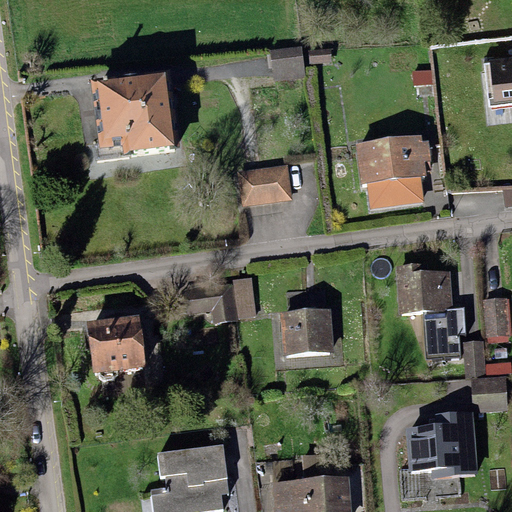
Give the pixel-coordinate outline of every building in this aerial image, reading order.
[(302,46),(270,50),(274,82),(306,78),(302,46)] [(331,49),(308,50),(309,64),(331,62),(331,49)] [(511,55),(483,58),(489,108),(511,105),(511,55)] [(431,70),(412,71),(413,85),(432,84),(431,70)] [(165,72),(91,82),(98,142),(93,142),(95,157),(123,154),(122,152),(175,145),(165,72)] [(421,135),(357,144),(362,183),(366,183),(370,209),(424,201),(420,177),(427,176),(425,162),(431,161),(428,140),(422,141),(421,135)] [(287,164),(237,172),(242,207),(292,199),(287,164)] [(511,189),(502,190),(504,208),(511,206),(511,189)] [(397,266),(400,313),(423,312),(426,358),(460,355),(459,335),(466,334),(464,309),(453,309),(451,271),(424,273),(423,264),(397,266)] [(251,278),(233,280),(238,319),(256,316),(251,278)] [(231,283),(209,285),(212,311),(213,324),(236,321),(231,283)] [(212,311),(209,285),(181,289),(184,315),(212,311)] [(509,299),(483,300),(485,337),(487,337),(487,343),(509,341),(509,336),(511,336),(509,299)] [(330,310),(279,314),(282,356),(333,353),(330,310)] [(86,320),(92,373),(97,372),(97,377),(103,382),(113,381),(117,374),(117,370),(145,366),(139,314),(86,320)] [(483,341),(464,342),(465,377),(485,376),(483,341)] [(506,377),(471,379),(473,412),(508,410),(506,377)] [(405,428),(408,474),(430,472),(431,479),(476,475),(471,412),(436,415),(437,426),(405,428)] [(150,490),(152,511),(213,511),(223,511),(221,496),(229,495),(223,444),(156,453),(159,477),(167,476),(169,488),(150,490)] [(329,453),(302,455),(304,480),(332,477),(329,453)] [(304,480),(269,482),(271,511),(351,511),(349,476),(332,477),(304,480)]
